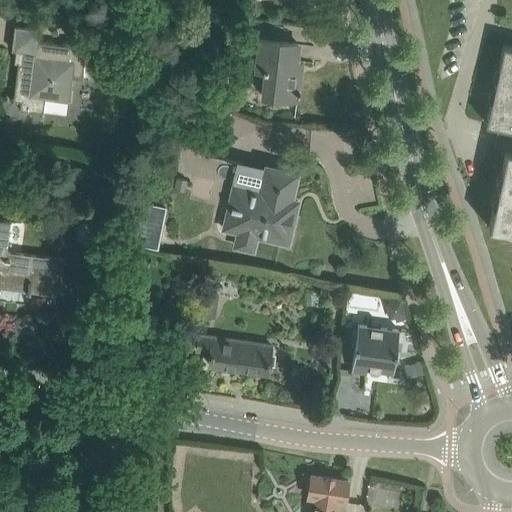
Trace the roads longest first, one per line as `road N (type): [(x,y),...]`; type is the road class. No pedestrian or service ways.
road 1 (tertiary): [(470,452),(321,441),(0,391)]
road 2 (secondary): [(444,264),(374,0)]
road 3 (secondary): [(444,264),(485,419)]
road 4 (secondary): [(511,400),(444,264)]
